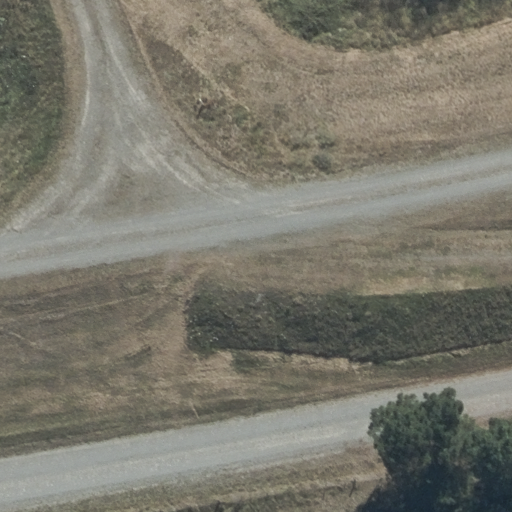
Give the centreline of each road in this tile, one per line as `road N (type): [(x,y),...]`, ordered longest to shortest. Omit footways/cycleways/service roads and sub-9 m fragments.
road 1 (unclassified): [(511,396),(356,429),(0,479)]
road 2 (track): [(171,224),(352,244),(511,237)]
road 3 (track): [(171,224),(85,0)]
